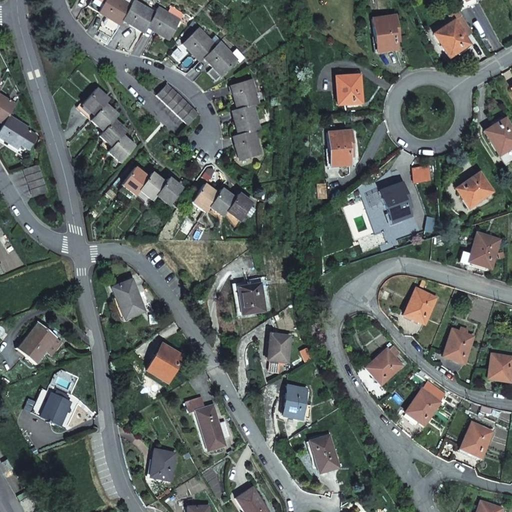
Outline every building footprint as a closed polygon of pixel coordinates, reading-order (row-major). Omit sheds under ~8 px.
[(104,3),(97,0),(91,0),(88,7),(98,13),(100,10),(104,3)] [(130,7),(119,0),(105,0),(104,3),(100,10),(107,15),(105,17),(106,18),(119,25),(120,25),(122,21),(124,18),(130,7)] [(450,0),(457,10),(466,5),(464,1),(465,0),(450,0)] [(476,3),(474,0),(465,0),(464,1),(466,5),(457,10),(459,12),(476,3)] [(154,14),(133,2),(130,7),(124,18),(131,22),(129,25),(144,33),(147,28),(148,25),(154,14)] [(179,21),(158,9),(154,14),(148,25),(155,29),(154,32),(168,40),(179,21)] [(459,12),(457,10),(449,16),(453,22),(463,38),(472,33),(459,12)] [(395,17),(371,20),(376,55),(396,50),(395,46),(395,42),(398,42),(395,17)] [(119,25),(106,18),(104,23),(104,26),(113,31),(117,29),(119,25)] [(453,22),(435,34),(442,45),(440,47),(447,58),(468,45),(466,42),(463,38),(453,22)] [(215,47),(198,29),(184,42),(190,48),(187,50),(199,62),(203,58),(206,56),(215,47)] [(407,36),(401,37),(402,48),(409,47),(407,36)] [(236,61),(219,43),(215,47),(206,56),(211,62),(209,64),(212,68),(220,76),(236,61)] [(203,58),(209,64),(211,62),(206,56),(203,58)] [(220,76),(212,68),(207,73),(215,82),(220,76)] [(359,76),(337,77),(338,91),(335,91),(336,105),(361,104),(360,90),(359,76)] [(251,80),(232,86),(235,94),(231,95),(236,111),(252,106),(258,104),(251,80)] [(165,85),(155,96),(187,126),(197,115),(165,85)] [(107,100),(94,90),(81,106),(84,108),(93,116),(103,105),(107,100)] [(0,123),(2,125),(7,117),(14,106),(0,96),(0,123)] [(79,104),(75,109),(79,113),(84,108),(81,106),(79,104)] [(116,116),(103,105),(93,116),(89,121),(102,132),(112,120),(116,116)] [(236,111),(233,111),(235,119),(232,120),(237,136),(253,131),(259,130),(252,106),(236,111)] [(79,113),(89,121),(93,116),(84,108),(79,113)] [(2,125),(0,128),(0,139),(25,154),(35,137),(27,132),(28,130),(7,117),(2,125)] [(125,131),(112,120),(102,132),(98,137),(110,147),(120,136),(125,131)] [(494,126),(483,133),(490,144),(493,143),(507,166),(511,162),(511,132),(504,120),(494,126)] [(237,136),(234,137),(236,144),(233,145),(238,161),(260,155),(253,131),(237,136)] [(351,132),(327,133),(329,166),(349,165),(349,157),(352,156),(351,144),(351,132)] [(133,147),(120,136),(110,147),(107,152),(119,163),(133,147)] [(37,165),(23,170),(32,197),(46,192),(37,165)] [(215,171),(208,166),(200,177),(207,182),(215,171)] [(428,167),(413,170),(416,185),(431,181),(428,167)] [(147,178),(134,169),(121,185),(134,195),(137,191),(147,178)] [(150,174),(147,178),(137,191),(151,201),(155,196),(164,184),(150,174)] [(463,187),(456,192),(467,208),(491,192),(478,174),(470,179),(462,185),(463,187)] [(181,189),(168,179),(164,184),(155,196),(168,206),(181,189)] [(410,208),(401,184),(379,192),(390,224),(409,217),(406,209),(410,208)] [(217,195),(203,185),(190,203),(204,213),(208,207),(217,195)] [(234,200),(220,190),(217,195),(208,207),(221,217),(225,212),(234,200)] [(251,204),(237,194),(234,200),(225,212),(239,222),(244,214),(250,206),(251,204)] [(250,206),(244,214),(249,218),(255,210),(250,206)] [(498,240),(476,234),(470,255),(468,262),(469,262),(478,264),(487,267),(489,258),(492,259),(498,240)] [(469,262),(468,262),(470,255),(462,252),(459,263),(468,266),(469,262)] [(245,286),(236,288),(240,315),(271,311),(265,277),(255,279),(244,281),(245,286)] [(130,280),(110,288),(116,304),(122,319),(143,311),(130,280)] [(435,298),(414,289),(403,315),(420,323),(422,319),(423,315),(426,316),(435,298)] [(39,323),(17,350),(34,363),(55,337),(47,330),(39,323)] [(459,332),(451,329),(441,356),(450,360),(459,363),(462,354),(465,355),(472,337),(465,334),(467,330),(460,328),(459,332)] [(287,337),(268,334),(267,347),(265,360),(284,362),(287,337)] [(171,350),(162,345),(157,353),(155,352),(144,370),(165,382),(181,356),(171,350)] [(401,366),(386,349),(364,368),(370,375),(376,382),(383,376),(385,379),(401,366)] [(511,358),(490,354),(486,379),(495,380),(504,381),(506,373),(510,374),(511,358)] [(283,401),(281,415),(300,418),(305,390),(286,386),(283,401)] [(439,403),(421,389),(404,412),(411,418),(419,423),(424,416),(427,419),(439,403)] [(50,392),(39,417),(59,426),(70,401),(60,397),(50,392)] [(197,418),(206,450),(224,445),(222,438),(217,423),(215,414),(212,406),(203,408),(200,398),(185,402),(188,413),(196,410),(198,418),(197,418)] [(481,406),(479,412),(489,414),(490,408),(481,406)] [(229,436),(224,421),(217,423),(222,438),(229,436)] [(491,431),(470,422),(458,448),(476,456),(478,452),(480,448),(482,449),(491,431)] [(328,436),(308,441),(313,457),(317,472),(337,467),(328,436)] [(457,451),(474,459),(476,456),(458,448),(457,451)] [(173,454),(153,450),(150,463),(148,476),(168,480),(173,454)] [(251,487),(234,498),(242,511),(267,511),(260,501),(251,487)] [(499,511),(501,509),(480,502),(475,511),(499,511)]
